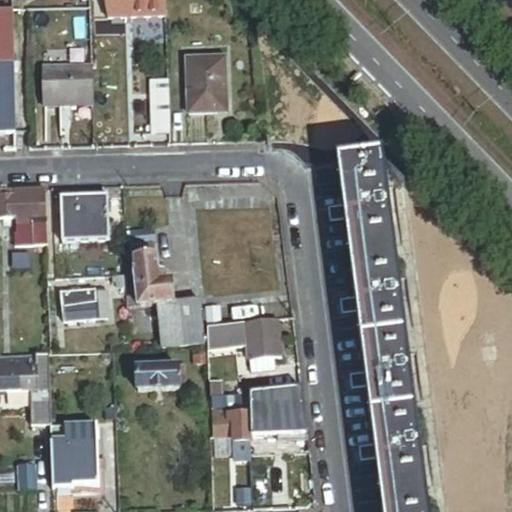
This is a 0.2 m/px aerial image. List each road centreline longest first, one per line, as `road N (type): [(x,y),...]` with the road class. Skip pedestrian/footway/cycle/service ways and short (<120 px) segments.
road 1 (residential): [(0,172),(266,164),(284,172),(298,187),(337,511)]
road 2 (secondary): [(318,0),(511,200)]
road 3 (secondary): [(511,101),(414,0)]
